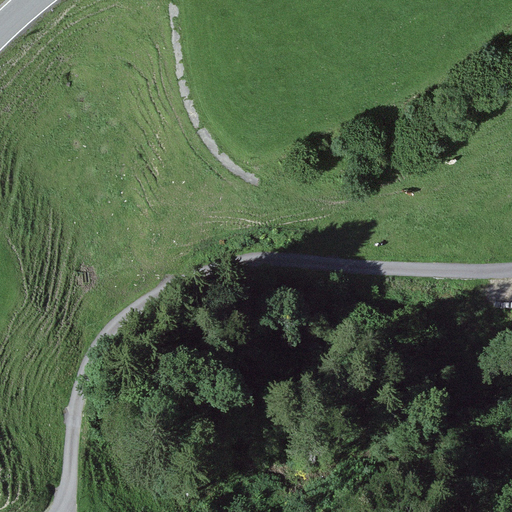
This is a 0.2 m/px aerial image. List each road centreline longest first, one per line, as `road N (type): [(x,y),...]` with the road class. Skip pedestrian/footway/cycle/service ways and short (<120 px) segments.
road 1 (track): [(64,511),(79,480),(93,372),(126,317),(190,276),(274,260),(511,269)]
road 2 (track): [(260,184),(203,137),(180,70),(172,0)]
